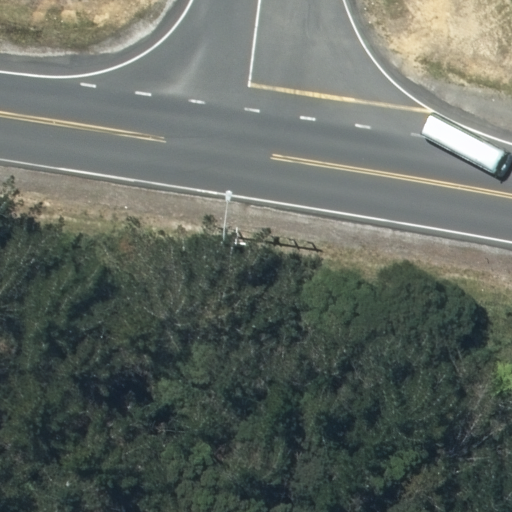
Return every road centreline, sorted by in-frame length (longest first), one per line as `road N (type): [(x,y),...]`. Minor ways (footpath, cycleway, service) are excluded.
road 1 (tertiary): [(239,155),(511,206)]
road 2 (tertiary): [(0,119),(239,155)]
road 3 (tertiary): [(239,155),(260,0)]
